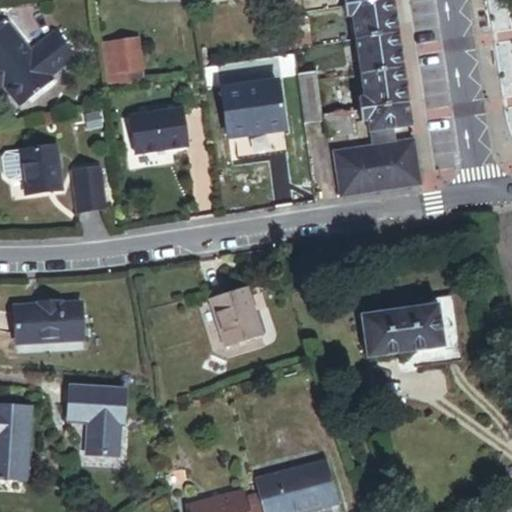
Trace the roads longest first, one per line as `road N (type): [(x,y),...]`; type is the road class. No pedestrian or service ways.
road 1 (residential): [(475,197),(175,245),(0,261)]
road 2 (residential): [(475,197),(445,0)]
